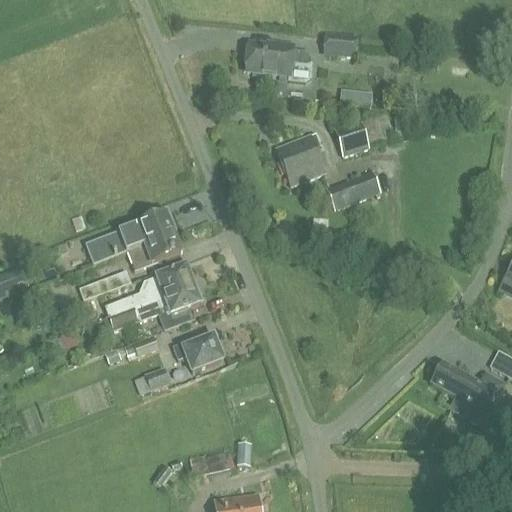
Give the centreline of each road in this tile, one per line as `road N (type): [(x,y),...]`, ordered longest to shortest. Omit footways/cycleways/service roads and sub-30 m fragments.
road 1 (unclassified): [(304,449),(138,0)]
road 2 (unclassified): [(304,449),(407,351),(465,260),(481,224),(511,54)]
